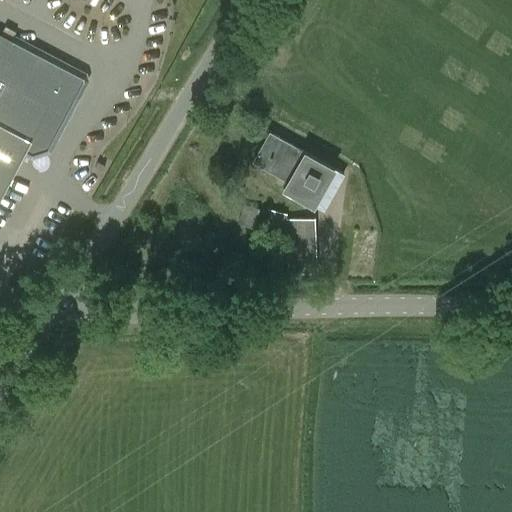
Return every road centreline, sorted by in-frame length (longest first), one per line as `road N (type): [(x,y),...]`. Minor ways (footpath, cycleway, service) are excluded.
road 1 (tertiary): [(511,304),(51,311)]
road 2 (unclassified): [(51,311),(243,0)]
